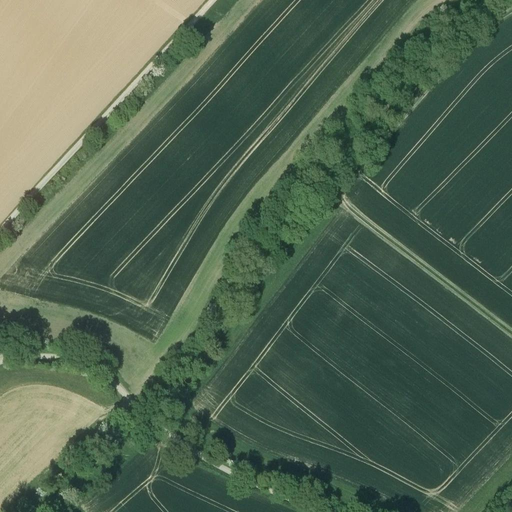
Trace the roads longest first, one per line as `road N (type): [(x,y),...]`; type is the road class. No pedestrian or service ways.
road 1 (track): [(511,327),(337,189),(485,20),(511,5)]
road 2 (unclassified): [(325,511),(195,451),(86,358),(51,349),(0,353)]
road 3 (unclassified): [(0,228),(209,0)]
